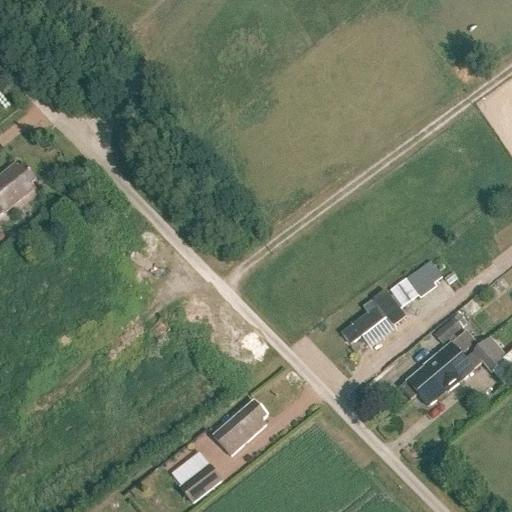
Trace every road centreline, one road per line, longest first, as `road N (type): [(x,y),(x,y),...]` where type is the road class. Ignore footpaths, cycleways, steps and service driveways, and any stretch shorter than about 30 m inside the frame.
road 1 (unclassified): [(435,511),(0,62)]
road 2 (track): [(219,292),(511,71)]
